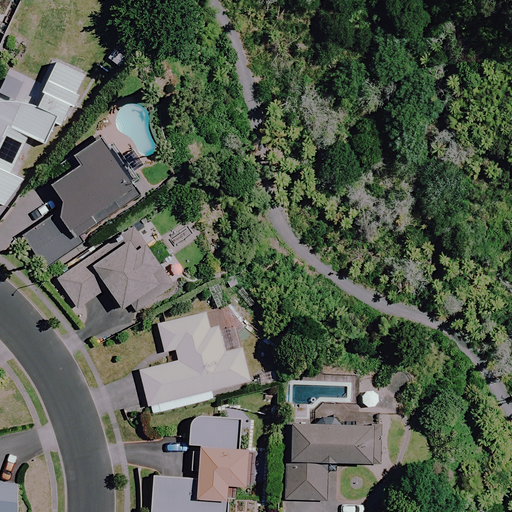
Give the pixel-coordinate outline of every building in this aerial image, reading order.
[(80,95),(76,94),(83,78),(54,66),(35,112),(0,98),(0,204),(7,207),(18,180),(9,176),(25,137),(44,145),(52,124),(62,128),(70,109),(73,111),(80,95)] [(135,185),(100,138),(71,160),(75,166),(49,185),(65,206),(55,213),(69,233),(135,185)] [(163,268),(170,264),(143,223),(56,279),(76,309),(106,289),(120,310),(152,289),(157,296),(174,285),(163,268)] [(207,329),(203,311),(155,323),(163,353),(172,351),(175,362),(137,372),(146,407),(159,404),(161,414),(187,407),(184,398),(248,382),(239,347),(222,351),(216,327),(207,329)] [(238,423),(187,421),(186,445),(198,446),(197,457),(190,456),(189,477),(150,476),(148,511),(225,511),(227,486),(244,486),(245,450),(237,450),(238,423)] [(376,465),(378,427),(287,425),(284,500),(325,501),(326,463),(376,465)] [(0,511),(15,511),(21,484),(0,479),(0,511)]
